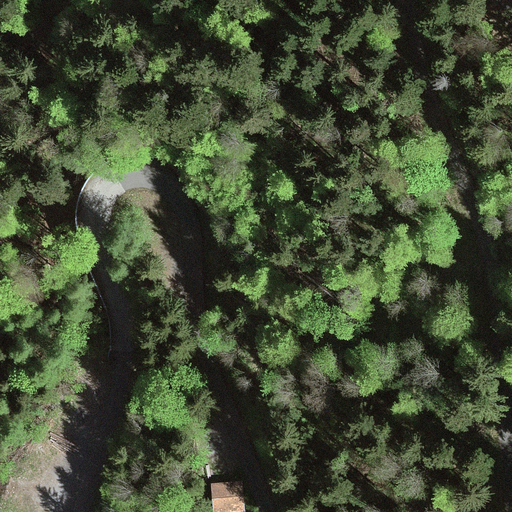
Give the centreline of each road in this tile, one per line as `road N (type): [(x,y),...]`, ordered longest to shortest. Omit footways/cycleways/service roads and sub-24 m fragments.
road 1 (unclassified): [(71,511),(117,372),(114,301),(95,240),(98,201),(120,175),(147,175),(169,188),(185,221),(187,266),(222,404),(265,511)]
road 2 (unclassified): [(511,505),(473,214),(411,35),(407,0)]
